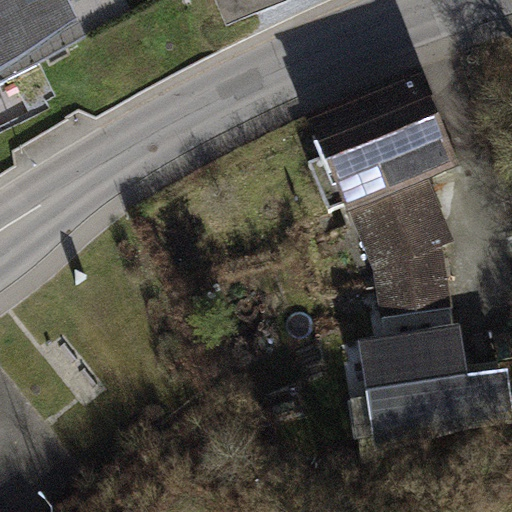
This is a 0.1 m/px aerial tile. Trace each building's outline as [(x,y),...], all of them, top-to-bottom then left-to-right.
[(0,0),(0,47),(71,15),(64,0),(0,0)] [(413,85),(318,124),(331,156),(309,165),(330,213),(352,204),(420,174),(447,164),(413,85)] [(449,242),(420,174),(352,204),(381,272),(438,247),(449,242)] [(438,247),(381,272),(389,349),(451,338),(438,247)] [(451,338),(389,349),(367,351),(383,444),(460,420),(506,417),(498,364),(457,370),(453,337),(451,338)] [(209,511),(145,433),(48,511),(209,511)]
